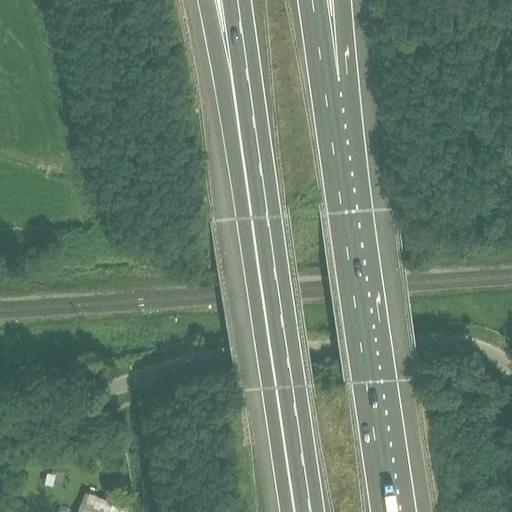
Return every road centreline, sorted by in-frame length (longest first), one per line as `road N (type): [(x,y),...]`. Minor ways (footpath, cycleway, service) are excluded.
road 1 (motorway): [(246,81),(310,511)]
road 2 (motorway): [(384,511),(323,83)]
road 3 (unclassified): [(130,380),(223,355),(428,337)]
road 4 (unclassified): [(130,380),(0,409)]
